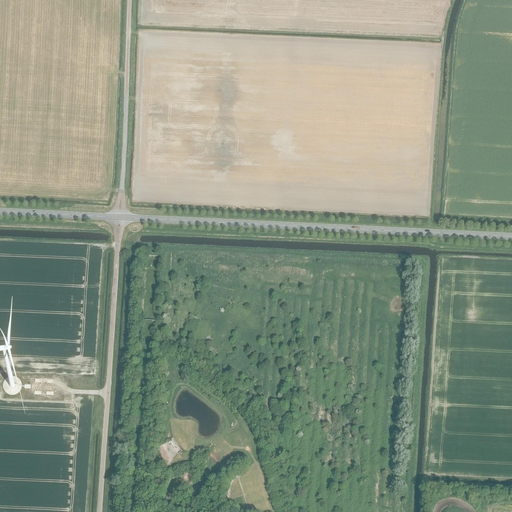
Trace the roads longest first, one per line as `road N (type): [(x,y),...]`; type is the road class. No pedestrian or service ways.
road 1 (primary): [(511,236),(120,217)]
road 2 (unclassified): [(99,511),(120,217)]
road 3 (unclassified): [(120,217),(130,0)]
road 4 (primary): [(120,217),(0,211)]
